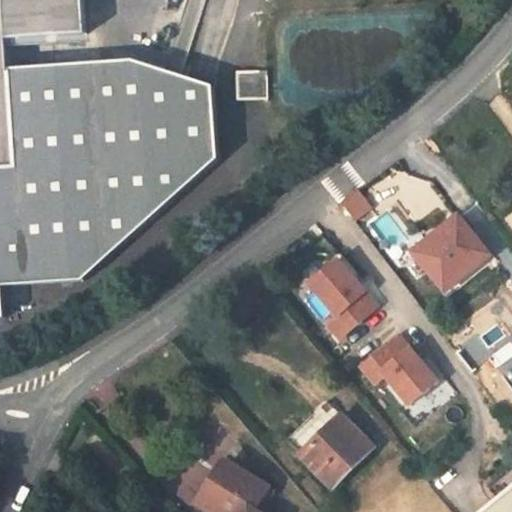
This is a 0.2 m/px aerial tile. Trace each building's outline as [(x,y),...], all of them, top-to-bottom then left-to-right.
[(0,0),(0,319),(17,318),(15,284),(97,279),(233,156),(230,96),(144,73),(25,82),(23,43),(98,42),(98,0),(0,0)] [(437,242),(440,247),(419,262),(448,298),(492,262),(462,224),(460,224),(437,242)] [(381,305),(338,257),(307,282),(334,313),(324,322),(342,340),(381,305)] [(441,381),(401,334),(360,364),(376,385),(387,376),(411,404),(441,381)] [(368,456),(340,422),(296,458),(324,492),(368,456)] [(250,511),(261,494),(220,471),(197,511),(250,511)] [(511,511),(511,488),(482,511),(511,511)]
